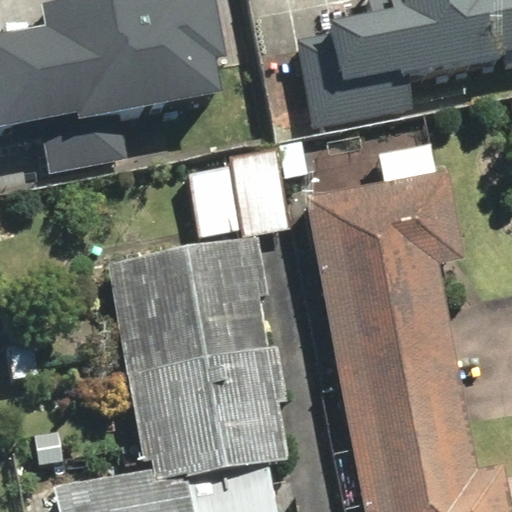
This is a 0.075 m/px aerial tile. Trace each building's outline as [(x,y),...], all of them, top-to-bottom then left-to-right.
[(0,138),(68,125),(70,134),(219,105),(213,72),(227,69),(214,1),(171,10),(168,0),(64,0),(67,13),(37,18),(40,33),(0,40),(0,138)] [(334,91),(345,89),(511,59),(511,0),(396,0),(399,14),(323,28),(334,91)] [(276,150),(187,162),(197,239),(241,233),(243,243),(287,238),(281,187),(311,183),(307,146),(276,150)] [(436,183),(431,149),(376,158),(382,190),(304,204),(356,511),(503,511),(497,474),(475,478),(439,270),(461,266),(447,181),(436,183)] [(152,475),(55,493),(58,511),(269,511),(261,469),(299,462),(259,245),(243,248),(115,272),(152,475)]
